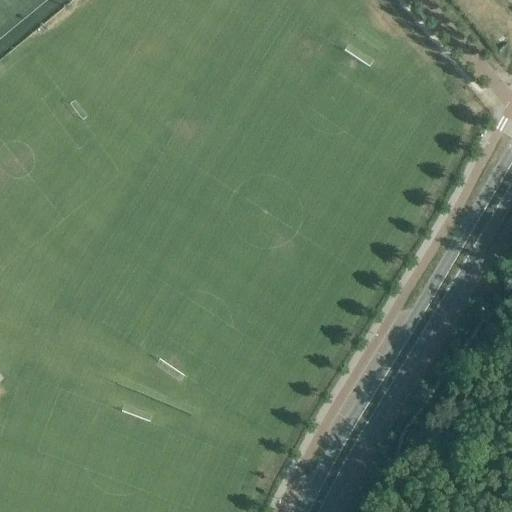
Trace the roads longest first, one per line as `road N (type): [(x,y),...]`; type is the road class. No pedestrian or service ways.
road 1 (tertiary): [(511,148),(301,511)]
road 2 (tertiary): [(326,511),(511,193)]
